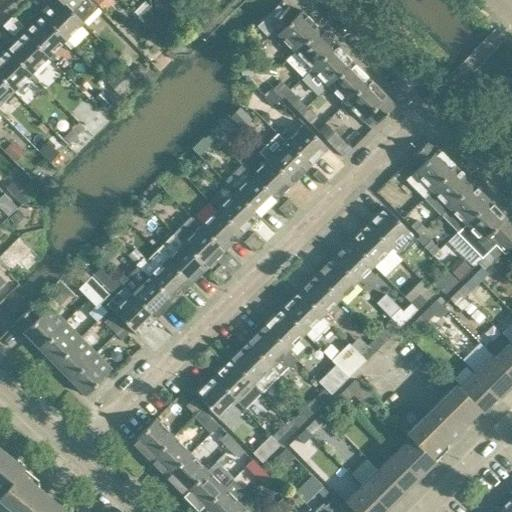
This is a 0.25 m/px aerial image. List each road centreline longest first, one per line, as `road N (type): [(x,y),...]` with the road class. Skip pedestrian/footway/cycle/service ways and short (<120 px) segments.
road 1 (residential): [(71,454),(427,105)]
road 2 (residential): [(427,105),(326,0)]
road 3 (residential): [(422,511),(511,426)]
road 4 (residential): [(511,191),(427,105)]
